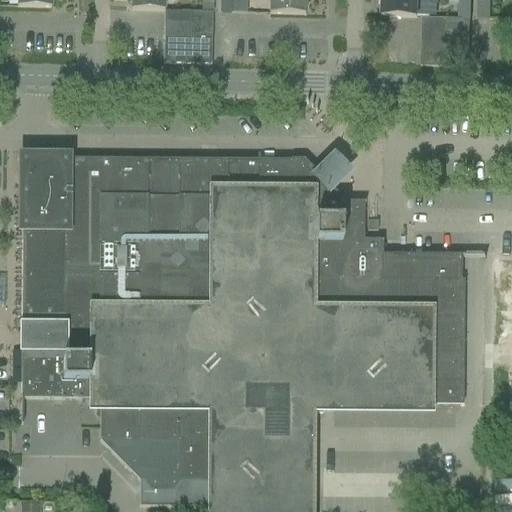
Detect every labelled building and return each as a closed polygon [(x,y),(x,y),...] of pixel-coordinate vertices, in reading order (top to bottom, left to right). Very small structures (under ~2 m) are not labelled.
[(50,10),(49,0),(16,0),(16,10),(50,10)] [(163,13),(163,0),(129,0),(130,12),(163,13)] [(212,15),(212,0),(200,0),(200,15),(212,15)] [(231,16),(231,0),(219,0),(219,15),(231,16)] [(304,17),(303,0),(268,0),(269,16),(304,17)] [(381,0),(381,19),(384,19),(386,19),(413,20),(421,20),(428,20),(428,0),(381,0)] [(469,21),(470,0),(457,0),(457,21),(469,21)] [(489,22),(489,0),(477,0),(477,22),(489,22)] [(187,26),(187,14),(163,13),(163,25),(187,26)] [(211,26),(212,15),(200,15),(187,14),(187,26),(211,26)] [(445,33),(445,21),(428,20),(421,20),(421,32),(445,33)] [(469,21),(457,21),(445,21),(445,33),(469,34),(469,21)] [(187,38),(187,26),(163,25),(163,38),(187,38)] [(211,39),(211,26),(187,26),(187,38),(211,39)] [(445,45),(445,33),(421,32),(421,44),(445,45)] [(469,46),(469,34),(445,33),(445,45),(469,46)] [(210,67),(211,47),(211,39),(187,38),(163,38),(162,66),(210,67)] [(444,57),(445,45),(421,44),(420,57),(444,57)] [(468,58),(468,50),(469,46),(445,45),(444,57),(468,58)] [(444,69),(444,57),(420,57),(420,69),(444,69)] [(468,70),(468,58),(444,57),(444,69),(468,70)] [(22,348),(20,348),(20,352),(20,401),(60,402),(60,403),(62,402),(77,402),(77,403),(80,403),(80,402),(82,402),(99,402),(98,430),(98,443),(98,444),(105,451),(131,477),(132,478),(138,484),(138,488),(138,510),(173,510),(216,511),(215,511),(299,511),(300,498),(300,483),(301,416),(301,405),(321,405),(333,405),(337,405),(454,406),(459,406),(460,284),(460,259),(460,258),(412,257),(405,257),(399,257),(397,257),(383,257),(381,257),(381,243),(362,243),(362,206),(364,206),(364,204),(320,204),(331,193),(329,192),(322,185),(315,178),(315,177),(316,176),(314,174),(302,162),(289,162),(289,163),(200,162),(97,162),(81,162),(66,162),(66,160),(24,160),(20,160),(20,164),(20,233),(21,233),(20,335),(22,335),(22,341),(22,348)] [(331,160),(316,176),(315,177),(315,178),(322,185),(329,192),(346,174),(338,167),(331,160)] [(377,233),(376,223),(366,223),(366,233),(377,233)] [(379,423),(399,422),(399,415),(378,416),(379,423)] [(322,511),(392,511),(393,468),(323,467),(322,511)]
